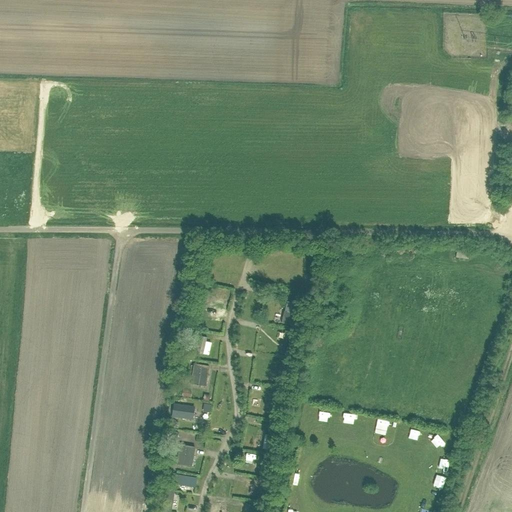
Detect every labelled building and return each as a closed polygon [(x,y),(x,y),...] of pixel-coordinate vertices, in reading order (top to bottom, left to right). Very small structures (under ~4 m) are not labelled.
[(209,295),(209,311),(229,311),(229,295),(209,295)] [(199,336),(196,353),(203,355),(207,338),(199,336)] [(190,385),(205,387),(209,367),(194,364),(190,385)] [(194,407),(178,405),(175,405),(173,418),(176,418),(192,420),(194,407)] [(184,466),(185,456),(193,458),(195,448),(180,445),(176,465),(184,466)] [(197,479),(168,474),(167,483),(195,488),(197,479)]
